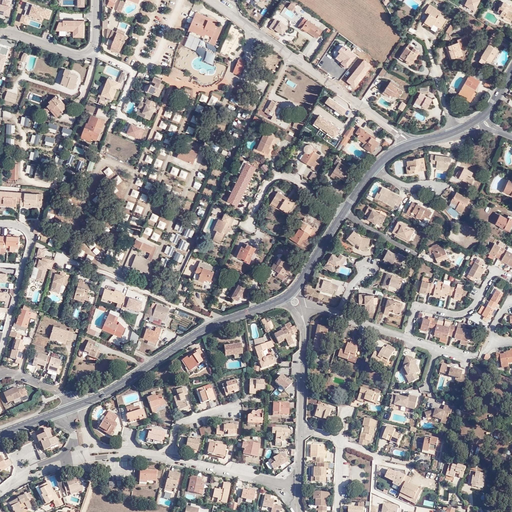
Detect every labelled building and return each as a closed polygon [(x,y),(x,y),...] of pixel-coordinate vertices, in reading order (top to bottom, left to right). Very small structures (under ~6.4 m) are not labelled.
[(0,14),(9,17),(11,7),(10,6),(11,0),(9,0),(2,0),(2,4),(0,4),(0,14)] [(108,0),(109,1),(110,2),(108,8),(113,12),(117,0),(108,0)] [(507,13),(511,15),(511,5),(509,4),(509,3),(504,0),(502,0),(500,4),(502,5),(499,10),(502,12),(501,13),(505,15),(507,13)] [(291,10),(295,5),(290,1),(287,6),(291,10)] [(437,28),(440,25),(441,26),(447,18),(441,13),(442,10),(436,5),(436,4),(434,4),(432,1),(426,9),(430,13),(425,19),(437,28)] [(126,5),(121,2),(117,11),(122,13),(126,5)] [(502,5),(500,4),(497,2),(494,7),(494,8),(499,10),(502,5)] [(52,11),(27,3),(24,10),(30,11),(28,15),(26,14),(26,16),(22,14),(19,22),(27,25),(29,19),(42,23),(43,18),(49,20),(52,11)] [(213,22),(214,19),(198,11),(196,15),(213,22)] [(220,22),(214,19),(213,22),(196,15),(187,36),(190,37),(190,36),(191,34),(211,42),(211,44),(216,46),(224,28),(219,26),(220,22)] [(303,26),(309,30),(318,37),(323,29),(308,18),(305,22),(301,20),(297,26),(301,28),(303,26)] [(84,36),(84,19),(56,19),(57,30),(59,30),(59,35),(66,34),(66,30),(72,30),(72,36),(84,36)] [(454,26),(451,24),(446,31),(449,33),(454,26)] [(487,28),(495,33),(498,28),(490,24),(487,28)] [(128,38),(125,37),(118,33),(109,29),(109,38),(110,39),(115,41),(114,45),(116,46),(115,48),(113,46),(111,51),(120,55),(128,38)] [(449,48),(452,56),(463,52),(461,45),(468,43),(465,34),(456,37),(457,39),(445,44),(447,49),(449,48)] [(189,37),(185,46),(196,51),(201,40),(190,36),(190,37),(189,37)] [(422,51),(411,42),(400,56),(407,61),(408,60),(412,64),(416,58),(415,57),(419,53),(420,54),(422,51)] [(501,49),(491,43),(483,56),(484,56),(481,60),(486,63),(488,59),(493,62),(501,49)] [(346,50),(348,47),(343,44),(342,44),(341,44),(340,44),(339,44),(338,45),(338,46),(336,47),(335,49),(334,51),(334,52),(334,53),(334,54),(335,55),(336,56),(337,58),(339,55),(341,52),(339,50),(341,47),(346,50)] [(8,49),(1,47),(0,50),(0,71),(2,72),(7,56),(6,56),(8,49)] [(344,60),(343,62),(348,66),(357,54),(355,52),(348,47),(346,50),(341,47),(339,50),(341,52),(339,55),(344,60)] [(119,58),(120,55),(111,51),(108,50),(107,52),(119,58)] [(248,60),(240,57),(234,72),(242,75),(248,60)] [(366,60),(363,64),(368,68),(369,66),(371,67),(375,63),(369,59),(368,61),(366,60)] [(186,72),(175,67),(170,76),(177,79),(179,76),(189,81),(191,77),(185,74),(186,72)] [(382,76),(386,69),(383,67),(378,73),(382,76)] [(71,73),(66,70),(63,76),(67,77),(64,86),(75,91),(79,81),(77,81),(78,78),(70,75),(71,73)] [(470,72),(458,89),(465,94),(463,96),(469,100),(473,95),(470,93),(472,90),(474,90),(474,89),(482,80),(470,72)] [(163,80),(162,80),(155,77),(153,81),(157,82),(156,85),(152,84),(149,90),(160,95),(163,89),(160,87),(163,80)] [(396,98),(402,89),(398,86),(399,85),(391,79),(382,91),(388,96),(390,93),(396,98)] [(123,84),(122,84),(119,82),(112,80),(111,83),(109,82),(103,96),(100,95),(99,97),(102,99),(101,100),(108,103),(110,101),(113,102),(119,87),(121,88),(123,84)] [(427,107),(432,97),(421,90),(415,100),(427,107)] [(19,96),(9,92),(6,101),(17,105),(19,96)] [(202,93),(199,99),(206,102),(208,96),(202,93)] [(209,102),(215,105),(218,97),(212,94),(209,102)] [(343,114),(347,108),(329,96),(325,102),(343,114)] [(57,97),(50,103),(51,104),(45,110),(48,114),(52,111),(58,119),(65,113),(64,112),(68,108),(59,97),(57,97)] [(155,106),(156,102),(149,99),(147,103),(142,100),(139,105),(143,107),(145,108),(144,111),(142,110),(140,114),(150,118),(156,107),(155,106)] [(277,102),(273,100),(269,107),(268,107),(265,111),(273,115),(271,119),(275,121),(278,114),(276,112),(279,106),(276,104),(277,102)] [(398,107),(403,110),(406,103),(402,101),(398,107)] [(198,103),(195,110),(201,112),(204,105),(198,103)] [(164,115),(170,117),(172,110),(166,108),(164,115)] [(179,121),(182,115),(175,112),(172,119),(179,121)] [(343,120),(339,118),(338,119),(327,113),(323,119),(339,131),(340,129),(338,127),(343,120)] [(193,114),(190,121),(197,123),(199,116),(193,114)] [(29,124),(29,115),(21,115),(21,124),(29,124)] [(106,121),(95,116),(91,126),(88,125),(86,124),(82,133),(91,137),(100,141),(102,133),(101,133),(106,121)] [(256,116),(252,124),(255,126),(257,122),(262,124),(264,120),(256,116)] [(159,126),(165,129),(168,122),(161,119),(159,126)] [(56,132),(58,123),(50,121),(47,129),(56,132)] [(142,138),(146,127),(130,121),(126,132),(142,138)] [(6,132),(15,132),(15,123),(6,123),(6,132)] [(168,130),(175,132),(178,126),(171,123),(168,130)] [(186,131),(192,134),(195,127),(188,125),(186,131)] [(355,127),(351,125),(345,134),(349,137),(353,131),(352,131),(355,127)] [(63,126),(61,133),(70,135),(72,129),(63,126)] [(369,141),(367,144),(365,147),(372,152),(379,142),(372,137),(373,135),(360,127),(356,132),(360,135),(369,141)] [(296,138),(279,128),(276,133),(283,137),(294,142),(296,138)] [(271,143),(276,133),(267,129),(265,133),(262,139),(260,138),(254,150),(262,153),(263,150),(270,153),(274,145),(271,143)] [(161,140),(163,133),(157,131),(154,137),(161,140)] [(272,154),(279,140),(281,141),(283,137),(276,133),(271,143),(274,145),(270,153),(272,154)] [(46,135),(44,143),(53,145),(55,137),(46,135)] [(166,135),(163,141),(170,144),(172,137),(166,135)] [(358,138),(367,144),(369,141),(360,135),(358,138)] [(385,139),(382,144),(386,147),(390,143),(385,139)] [(155,152),(158,145),(152,142),(149,149),(155,152)] [(307,152),(302,160),(313,167),(312,168),(315,170),(319,163),(316,161),(320,155),(314,151),(315,148),(315,147),(314,145),(313,144),(310,143),(309,144),(308,144),(306,146),(305,148),(307,152)] [(198,152),(182,145),(177,157),(193,164),(198,152)] [(76,154),(77,147),(71,146),(69,153),(76,154)] [(165,155),(168,148),(162,146),(160,153),(165,155)] [(79,155),(86,156),(87,149),(80,147),(79,155)] [(145,161),(152,163),(154,156),(147,154),(145,161)] [(434,168),(438,168),(438,166),(446,166),(447,161),(449,161),(449,157),(429,154),(428,158),(429,159),(429,162),(434,162),(434,168)] [(87,161),(94,164),(97,158),(91,155),(87,161)] [(154,164),(161,167),(163,160),(156,157),(154,164)] [(333,172),(337,175),(350,183),(354,176),(347,171),(350,168),(340,162),(341,159),(338,157),(335,163),(338,166),(333,172)] [(418,164),(418,158),(412,158),(412,159),(404,160),(405,174),(413,173),(413,171),(423,171),(422,164),(418,164)] [(70,169),(73,162),(66,160),(63,167),(70,169)] [(83,160),(76,162),(78,169),(85,167),(83,160)] [(239,205),(255,164),(243,160),(227,201),(239,205)] [(19,165),(11,164),(10,180),(18,181),(19,165)] [(140,171),(146,174),(149,168),(142,165),(140,171)] [(177,175),(179,168),(172,165),(170,172),(177,175)] [(109,166),(103,170),(107,176),(113,171),(109,166)] [(455,175),(462,179),(465,175),(466,176),(465,177),(471,180),(476,172),(464,166),(462,168),(459,167),(458,169),(455,167),(453,172),(455,173),(455,175)] [(36,177),(45,179),(47,174),(55,177),(56,172),(38,167),(36,177)] [(155,178),(158,172),(152,169),(149,175),(155,178)] [(179,176),(185,178),(188,171),(181,169),(179,176)] [(199,173),(203,177),(207,174),(203,169),(199,173)] [(309,178),(315,181),(318,175),(313,172),(309,178)] [(116,183),(122,181),(119,175),(113,177),(116,183)] [(465,175),(462,179),(470,183),(471,180),(465,177),(466,176),(465,175)] [(137,177),(135,183),(141,186),(144,179),(137,177)] [(194,178),(191,189),(200,191),(203,181),(194,178)] [(151,189),(153,182),(146,181),(145,188),(151,189)] [(382,198),(381,200),(396,208),(401,196),(381,186),(378,192),(376,196),(382,198)] [(133,188),(130,195),(137,197),(139,190),(133,188)] [(286,197),(287,195),(280,190),(276,195),(275,194),(271,199),(282,205),(281,206),(289,211),(295,203),(290,200),(286,197)] [(373,197),(381,200),(382,198),(376,196),(378,192),(376,190),(373,197)] [(472,202),(473,200),(456,191),(453,196),(452,195),(448,204),(454,207),(455,208),(461,211),(465,203),(466,204),(468,199),(472,202)] [(19,205),(21,206),(21,194),(0,192),(0,206),(16,207),(16,202),(19,203),(19,205)] [(139,199),(146,202),(148,195),(142,192),(139,199)] [(21,194),(21,206),(23,206),(23,208),(30,208),(30,202),(36,202),(36,204),(41,204),(42,195),(21,194)] [(52,198),(50,205),(56,207),(59,200),(52,198)] [(125,207),(131,210),(134,203),(128,200),(125,207)] [(411,214),(415,216),(419,218),(421,215),(424,217),(423,220),(426,222),(431,211),(425,208),(424,210),(419,207),(420,206),(411,202),(409,206),(405,204),(402,211),(406,212),(405,213),(410,215),(411,214)] [(142,213),(143,206),(136,204),(135,211),(142,213)] [(367,219),(372,221),(375,223),(380,226),(385,216),(371,210),(372,209),(367,206),(364,214),(368,216),(367,219)] [(124,207),(121,218),(127,220),(131,209),(124,207)] [(232,219),(236,221),(239,214),(229,210),(228,214),(234,216),(232,219)] [(46,219),(53,220),(55,213),(48,211),(46,219)] [(150,219),(156,222),(159,215),(152,212),(150,219)] [(508,228),(511,220),(511,217),(507,215),(506,217),(497,212),(493,220),(499,224),(508,228)] [(228,235),(230,231),(232,228),(236,221),(232,219),(234,216),(228,214),(224,221),(223,220),(217,232),(218,233),(214,240),(220,243),(225,233),(228,235)] [(132,215),(130,222),(136,224),(139,218),(132,215)] [(178,219),(174,227),(181,231),(186,223),(178,219)] [(214,231),(217,232),(223,220),(220,219),(214,231)] [(160,220),(157,226),(164,229),(166,222),(160,220)] [(308,235),(311,238),(313,239),(319,231),(315,228),(314,230),(303,222),(299,227),(302,229),(304,230),(298,239),(296,238),(293,236),(291,240),(305,249),(306,248),(307,249),(310,243),(308,242),(305,240),(308,235)] [(401,235),(409,239),(413,231),(404,227),(405,226),(397,222),(391,232),(400,237),(401,235)] [(147,225),(143,232),(149,235),(153,229),(147,225)] [(183,234),(191,237),(195,229),(187,225),(183,234)] [(362,237),(354,229),(348,236),(355,243),(357,242),(360,245),(359,249),(368,251),(370,238),(362,237)] [(157,241),(160,234),(154,231),(150,238),(157,241)] [(177,243),(181,234),(174,231),(170,240),(177,243)] [(10,248),(15,249),(19,249),(20,237),(4,235),(4,236),(0,235),(0,247),(4,247),(5,244),(10,245),(10,248)] [(181,238),(178,247),(186,250),(189,241),(181,238)] [(507,244),(498,238),(495,243),(505,248),(507,244)] [(93,239),(87,242),(90,248),(96,245),(93,239)] [(136,240),(133,247),(150,253),(147,260),(136,255),(131,268),(147,274),(157,248),(136,240)] [(439,246),(437,242),(426,247),(429,254),(432,253),(436,261),(447,256),(447,255),(449,254),(448,250),(445,251),(443,244),(439,246)] [(167,243),(164,252),(172,255),(175,246),(167,243)] [(258,248),(249,243),(246,250),(243,248),(239,255),(245,259),(244,260),(249,263),(258,248)] [(495,243),(490,252),(496,256),(499,252),(502,254),(505,248),(495,243)] [(96,246),(92,250),(96,254),(100,250),(96,246)] [(108,246),(106,253),(112,255),(115,249),(108,246)] [(75,254),(82,257),(85,250),(78,247),(75,254)] [(509,262),(511,256),(511,251),(509,250),(505,248),(502,254),(500,257),(509,262)] [(42,258),(44,258),(45,251),(39,249),(37,258),(42,259),(42,258)] [(395,261),(401,265),(406,256),(399,252),(398,254),(389,249),(386,253),(384,258),(393,263),(395,261)] [(115,257),(122,259),(124,252),(118,250),(115,257)] [(180,262),(184,254),(177,250),(173,259),(180,262)] [(338,260),(339,261),(342,263),(347,256),(341,252),(339,256),(333,252),(325,265),(332,269),(338,260)] [(47,268),(52,270),(52,269),(54,260),(44,258),(44,261),(42,261),(37,259),(34,267),(40,269),(36,281),(43,282),(47,268)] [(278,276),(283,280),(286,275),(287,274),(286,273),(288,269),(290,270),(293,264),(281,258),(278,262),(276,261),(272,267),(281,272),(278,276)] [(484,262),(478,258),(473,268),(482,272),(486,267),(483,265),(484,262)] [(204,265),(215,270),(217,266),(202,259),(199,265),(203,268),(204,265)] [(211,279),(215,270),(204,265),(203,268),(199,265),(196,270),(202,273),(201,276),(205,278),(206,276),(211,279)] [(31,279),(36,281),(40,269),(34,267),(31,279)] [(482,272),(473,268),(468,276),(474,279),(476,276),(479,278),(482,272)] [(52,270),(50,278),(54,279),(51,291),(59,293),(61,284),(66,286),(68,277),(65,276),(60,275),(56,274),(56,271),(52,269),(52,270)] [(204,281),(205,278),(201,276),(202,273),(196,270),(193,276),(204,281)] [(392,277),(392,275),(387,273),(384,285),(388,287),(389,284),(401,288),(403,278),(396,276),(395,278),(392,277)] [(286,275),(283,280),(282,281),(286,284),(291,278),(286,275)] [(316,287),(321,289),(322,287),(329,289),(329,291),(334,293),(335,288),(338,289),(340,284),(331,281),(332,279),(321,276),(316,287)] [(233,294),(232,293),(231,294),(238,299),(240,296),(244,298),(252,286),(246,282),(245,284),(241,281),(233,294)] [(240,281),(232,293),(233,294),(241,281),(240,281)] [(428,289),(431,290),(433,283),(422,281),(420,292),(426,293),(428,289)] [(90,284),(83,282),(82,285),(79,284),(75,299),(79,300),(85,302),(85,299),(89,300),(91,295),(88,294),(88,291),(85,290),(86,288),(89,288),(90,284)] [(433,283),(431,290),(434,291),(433,295),(440,297),(441,294),(443,286),(437,284),(433,283)] [(443,286),(441,294),(447,296),(448,291),(452,292),(454,286),(444,283),(443,286)] [(454,286),(452,292),(456,293),(455,298),(461,299),(464,288),(461,287),(454,286)] [(123,305),(125,300),(126,296),(122,295),(123,293),(115,290),(114,291),(105,288),(102,298),(123,305)] [(498,303),(502,306),(503,303),(499,301),(504,291),(498,288),(492,300),(498,303)] [(367,303),(367,311),(373,312),(373,303),(373,297),(374,295),(366,294),(366,293),(359,293),(358,300),(365,301),(365,303),(367,303)] [(128,301),(125,300),(123,305),(122,309),(127,310),(128,309),(140,313),(144,302),(130,298),(128,301)] [(398,308),(402,309),(404,304),(396,301),(396,300),(389,298),(384,313),(388,314),(390,309),(390,307),(394,308),(393,310),(393,311),(397,313),(398,308)] [(493,314),(498,303),(492,300),(484,313),(493,318),(495,315),(493,314)] [(155,310),(153,315),(167,321),(169,315),(167,315),(169,308),(153,303),(151,308),(155,310)] [(23,307),(19,317),(25,319),(27,315),(31,316),(32,316),(35,317),(37,313),(34,312),(36,308),(25,304),(24,308),(23,307)] [(120,315),(111,311),(104,328),(116,334),(120,324),(115,322),(116,319),(118,320),(120,315)] [(25,319),(19,317),(17,322),(15,322),(14,325),(26,329),(31,316),(27,315),(25,319)] [(433,327),(434,320),(424,317),(422,327),(428,329),(429,326),(433,327)] [(439,321),(434,320),(433,327),(436,328),(435,333),(442,335),(445,324),(438,323),(439,321)] [(326,341),(326,339),(324,339),(325,330),(331,331),(332,322),(323,321),(322,325),(320,325),(318,337),(317,337),(316,346),(330,347),(331,342),(326,341)] [(459,326),(455,325),(454,331),(457,332),(456,335),(463,337),(466,327),(467,323),(460,321),(459,326)] [(293,333),(290,327),(289,326),(291,325),(289,322),(284,324),(286,329),(281,331),(281,330),(273,334),(278,343),(282,341),(281,340),(285,338),(287,342),(292,339),(290,336),(293,334),(293,333)] [(451,325),(445,324),(442,335),(442,339),(447,340),(449,332),(450,330),(454,331),(455,325),(451,324),(451,325)] [(71,330),(51,325),(48,337),(53,339),(54,336),(65,339),(66,337),(69,338),(71,330)] [(86,331),(94,335),(96,330),(88,326),(86,331)] [(149,339),(158,342),(162,329),(157,327),(155,331),(148,328),(144,337),(149,339)] [(466,327),(463,337),(462,341),(468,343),(470,337),(470,335),(475,336),(476,330),(468,328),(466,327)] [(254,345),(249,346),(250,351),(255,350),(254,347),(265,343),(263,337),(253,339),(254,345)] [(362,342),(352,339),(351,342),(349,341),(346,349),(342,348),(340,355),(350,358),(349,360),(357,362),(359,356),(356,355),(359,346),(361,346),(362,342)] [(22,345),(23,341),(16,340),(15,344),(16,344),(15,351),(13,350),(11,358),(16,359),(22,361),(25,350),(22,345)] [(92,358),(97,349),(94,347),(96,343),(89,340),(84,348),(83,350),(88,353),(87,355),(92,358)] [(234,353),(243,352),(242,343),(224,346),(225,355),(234,354),(234,353)] [(267,349),(265,343),(254,347),(255,350),(258,358),(257,359),(261,368),(274,363),(272,357),(267,359),(266,356),(264,356),(262,350),(267,349)] [(386,361),(395,348),(387,343),(384,347),(383,346),(378,353),(375,351),(371,357),(379,362),(382,358),(386,361)] [(190,363),(192,367),(196,364),(195,363),(203,359),(202,357),(205,355),(200,347),(181,357),(186,365),(190,363)] [(101,351),(97,349),(92,358),(96,360),(101,351)] [(499,358),(500,363),(508,362),(507,360),(505,352),(498,353),(498,350),(494,351),(495,358),(499,358)] [(44,367),(45,363),(47,357),(36,353),(32,365),(36,367),(37,365),(44,367)] [(415,367),(416,364),(418,360),(414,359),(414,357),(408,355),(404,368),(403,368),(410,384),(419,380),(417,374),(419,373),(415,367)] [(44,367),(43,369),(56,374),(60,361),(51,358),(48,365),(45,363),(44,367)] [(465,383),(467,375),(462,374),(463,370),(447,366),(448,364),(442,363),(440,371),(445,373),(445,374),(456,377),(455,380),(465,383)] [(264,388),(264,379),(260,379),(260,376),(256,376),(256,378),(250,378),(249,391),(256,391),(256,388),(264,388)] [(282,378),(275,384),(280,389),(285,394),(292,387),(287,382),(282,378)] [(233,390),(234,392),(239,391),(235,379),(221,384),(223,388),(225,387),(227,392),(233,390)] [(15,386),(2,391),(7,401),(26,393),(24,387),(21,388),(21,386),(17,388),(15,386)] [(205,392),(204,390),(202,386),(198,387),(198,389),(196,390),(197,394),(200,393),(203,403),(215,398),(211,388),(207,389),(208,391),(205,392)] [(226,396),(234,392),(233,390),(227,392),(225,387),(223,388),(226,396)] [(379,392),(373,390),(362,387),(358,398),(364,400),(366,396),(368,397),(367,399),(377,402),(379,392)] [(184,388),(176,390),(177,394),(174,396),(178,410),(186,407),(182,396),(186,395),(184,388)] [(155,406),(165,402),(162,394),(156,396),(154,392),(145,395),(153,413),(157,412),(156,409),(155,406)] [(397,405),(417,409),(419,398),(410,395),(409,399),(394,395),(391,406),(396,407),(397,405)] [(137,415),(138,418),(138,419),(143,417),(139,402),(125,407),(126,411),(128,410),(128,412),(124,414),(126,419),(127,418),(137,415)] [(278,412),(278,415),(288,415),(289,404),(272,404),(272,412),(278,412)] [(316,414),(329,419),(332,408),(320,404),(316,414)] [(453,409),(454,408),(446,405),(444,411),(437,409),(437,410),(436,412),(433,411),(427,412),(428,418),(433,417),(443,419),(444,419),(444,418),(449,420),(451,413),(452,413),(453,409)] [(110,437),(112,433),(110,432),(112,429),(114,430),(116,425),(112,424),(115,417),(106,413),(103,419),(101,418),(99,423),(100,424),(97,431),(106,435),(110,437)] [(253,414),(247,418),(247,426),(251,426),(252,424),(261,425),(262,413),(256,413),(256,416),(254,415),(253,414)] [(361,438),(369,440),(371,440),(372,435),(374,435),(377,419),(366,417),(364,425),(366,425),(365,427),(364,427),(361,438)] [(216,426),(215,430),(223,431),(223,433),(223,435),(232,436),(232,435),(236,435),(236,426),(223,424),(223,427),(216,426)] [(398,447),(403,435),(396,431),(397,429),(389,426),(384,439),(391,442),(390,443),(398,447)] [(146,438),(153,440),(161,441),(163,431),(149,428),(146,438)] [(289,430),(271,429),(271,435),(275,435),(274,447),(280,447),(280,441),(284,442),(284,436),(284,434),(287,434),(289,434),(289,430)] [(47,445),(56,441),(55,438),(51,439),(47,431),(42,433),(43,435),(36,438),(39,448),(40,447),(43,446),(46,451),(49,450),(48,448),(47,445)] [(444,440),(427,436),(423,452),(435,455),(436,451),(441,453),(444,440)] [(196,441),(187,440),(186,448),(197,450),(200,440),(196,440),(196,441)] [(258,447),(242,443),(240,450),(243,450),(243,455),(256,457),(258,447)] [(226,447),(210,444),(208,453),(224,456),(226,447)] [(316,457),(316,461),(317,461),(321,462),(325,462),(325,454),(325,450),(326,445),(312,444),(311,456),(316,457)] [(40,461),(47,458),(45,453),(38,456),(40,461)] [(283,462),(285,464),(289,461),(285,455),(279,455),(268,463),(273,471),(279,467),(278,465),(283,462)] [(329,467),(329,463),(325,462),(321,462),(320,467),(317,466),(315,466),(314,476),(316,476),(316,480),(327,481),(328,467),(329,467)] [(461,472),(460,474),(460,476),(463,477),(467,465),(457,463),(456,465),(454,464),(453,467),(449,466),(447,472),(455,474),(456,473),(456,470),(461,472)] [(477,481),(484,483),(486,472),(468,468),(465,475),(469,476),(468,481),(476,483),(477,481)] [(157,470),(139,469),(138,484),(145,484),(146,480),(156,481),(157,470)] [(401,493),(417,502),(423,490),(411,483),(413,479),(400,472),(394,483),(403,489),(401,493)] [(163,488),(175,491),(178,479),(180,479),(181,475),(169,473),(167,481),(165,480),(163,488)] [(197,482),(198,478),(191,477),(188,492),(199,494),(200,490),(204,491),(206,484),(201,483),(197,482)] [(61,480),(61,481),(64,492),(67,491),(69,495),(80,491),(81,491),(82,490),(80,483),(79,482),(78,479),(76,480),(75,478),(70,480),(69,479),(65,480),(65,479),(61,480)] [(61,481),(55,483),(59,494),(64,492),(61,481)] [(44,483),(35,487),(39,494),(38,495),(40,499),(39,500),(41,505),(50,501),(50,502),(55,500),(52,492),(48,493),(44,483)] [(221,492),(217,491),(214,490),(212,498),(217,499),(216,503),(219,504),(219,502),(226,504),(229,485),(223,484),(221,490),(221,492)] [(244,495),(243,499),(252,500),(254,490),(247,489),(247,490),(241,489),(240,494),(244,495)] [(318,510),(327,510),(328,499),(328,491),(316,490),(316,498),(315,505),(318,505),(318,508),(316,508),(315,510),(318,510)] [(22,494),(23,496),(26,503),(31,500),(28,494),(24,495),(24,493),(22,494)] [(416,504),(417,502),(401,493),(400,495),(416,504)] [(23,496),(9,503),(11,507),(9,508),(10,511),(16,511),(19,511),(18,509),(22,508),(22,509),(25,507),(26,509),(29,508),(26,503),(23,496)] [(269,498),(263,497),(261,508),(271,510),(270,511),(278,511),(279,509),(271,507),(272,503),(270,503),(270,501),(268,500),(269,498)] [(57,499),(50,502),(52,508),(60,505),(57,499)] [(397,511),(398,505),(382,503),(381,511),(397,511)]
